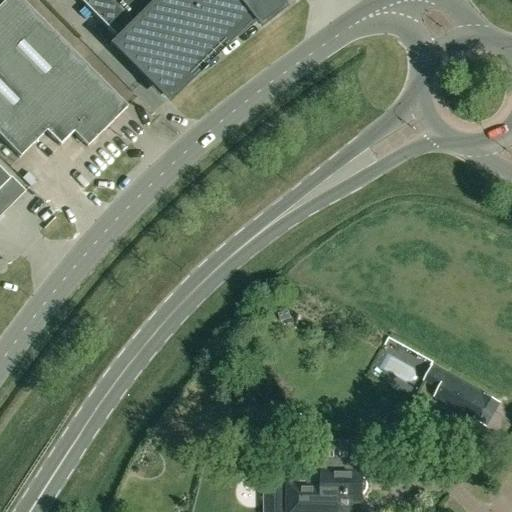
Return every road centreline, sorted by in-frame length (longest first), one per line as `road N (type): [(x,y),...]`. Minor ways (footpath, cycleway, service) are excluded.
road 1 (secondary): [(29,511),(108,386),(204,280),(271,224),(427,120)]
road 2 (unclassified): [(384,0),(181,156),(114,221),(0,363)]
